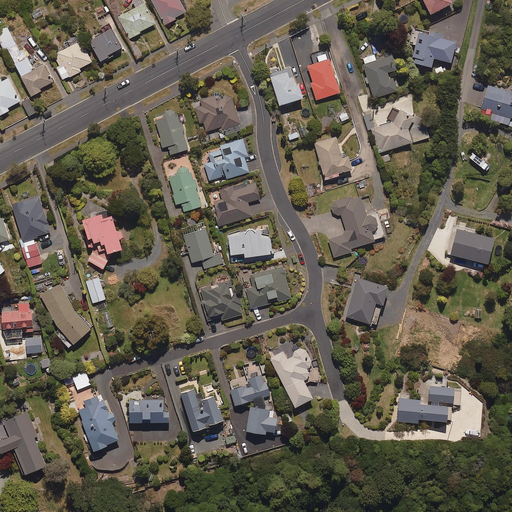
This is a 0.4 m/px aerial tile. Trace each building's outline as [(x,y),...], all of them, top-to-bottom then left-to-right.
[(150,0),(164,26),(187,13),(180,0),(150,0)] [(421,0),(430,18),(453,6),(450,0),(421,0)] [(156,25),(145,4),(119,18),(130,39),(156,25)] [(98,17),(109,12),(107,7),(104,8),(103,6),(95,10),(98,17)] [(122,46),(112,28),(87,41),(100,65),(111,60),(109,57),(121,51),(122,46)] [(451,65),(457,44),(443,40),(444,36),(430,32),(429,37),(419,34),(412,59),(416,60),(414,65),(431,69),(434,60),(451,65)] [(92,63),(82,41),(54,55),(60,67),(56,68),(63,82),(81,73),(80,69),(92,63)] [(397,72),(393,57),(363,66),(373,101),(398,93),(394,80),(390,81),(388,74),(397,72)] [(28,58),(16,65),(33,97),(43,92),(42,90),(56,83),(47,65),(35,71),(28,58)] [(329,60),(307,67),(312,83),(309,84),(316,102),(341,94),(329,60)] [(289,70),(269,75),(278,109),(303,102),(299,87),(295,89),(289,70)] [(4,82),(0,74),(0,117),(12,111),(10,109),(23,102),(11,79),(4,82)] [(511,90),(511,93),(488,86),(481,110),(511,119),(511,90)] [(221,94),(200,101),(202,107),(195,109),(200,124),(203,123),(206,132),(221,128),(222,132),(241,126),(233,99),(228,96),(223,97),(221,94)] [(37,113),(30,99),(23,103),(31,116),(37,113)] [(386,120),(393,124),(372,130),(379,154),(412,144),(408,131),(415,119),(393,107),(386,120)] [(164,118),(155,120),(163,148),(169,146),(171,155),(187,150),(182,133),(184,132),(182,123),(180,123),(178,116),(176,116),(174,112),(170,111),(165,112),(164,118)] [(371,114),(363,116),(368,131),(375,128),(371,114)] [(288,135),(291,142),(300,138),(297,131),(288,135)] [(336,138),(314,144),(324,180),(353,172),(349,157),(342,159),(336,138)] [(249,158),(243,139),(220,146),(222,151),(209,155),(211,163),(204,165),(209,182),(225,178),(226,181),(250,174),(246,159),(249,158)] [(191,173),(189,173),(188,170),(184,168),(179,168),(177,173),(177,176),(169,178),(177,204),(182,203),(184,212),(201,208),(196,189),(197,189),(195,180),(193,181),(191,173)] [(261,200),(256,181),(220,191),(222,200),(214,203),(217,214),(215,214),(218,228),(252,218),(248,204),(261,200)] [(41,196),(13,205),(24,240),(21,241),(29,268),(43,264),(35,239),(53,234),(41,196)] [(351,200),(351,198),(334,202),(331,208),(333,214),(338,217),(341,216),(346,231),(343,235),(327,240),(333,260),(353,254),(352,250),(375,244),(372,233),(375,232),(378,227),(376,220),(371,217),(367,218),(361,197),(351,200)] [(108,220),(106,215),(86,221),(87,236),(91,248),(93,251),(89,261),(105,270),(114,256),(128,252),(124,241),(127,240),(126,233),(122,233),(117,217),(108,220)] [(0,243),(12,240),(5,219),(0,220),(0,243)] [(214,256),(206,229),(182,235),(191,265),(202,261),(205,270),(224,264),(221,254),(214,256)] [(496,240),(456,230),(449,257),(488,267),(496,240)] [(239,237),(228,238),(231,257),(244,256),(245,260),(271,257),(271,254),(272,254),(271,241),(262,239),(261,231),(239,233),(239,237)] [(283,267),(250,275),(253,287),(245,289),(251,310),(291,299),(283,267)] [(107,300),(100,277),(86,281),(93,304),(107,300)] [(390,289),(358,278),(345,318),(369,326),(376,306),(383,308),(390,289)] [(233,292),(230,281),(199,290),(208,322),(222,318),(222,321),(243,315),(241,307),(243,306),(239,291),(233,292)] [(77,313),(62,284),(41,295),(57,326),(76,346),(93,330),(77,313)] [(20,312),(3,313),(5,332),(24,330),(24,334),(37,333),(35,312),(31,313),(30,302),(19,303),(20,312)] [(468,311),(457,311),(457,323),(468,322),(468,311)] [(41,336),(26,338),(28,355),(43,353),(41,336)] [(288,360),(284,351),(269,359),(295,412),(315,402),(305,382),(307,381),(309,375),(308,370),(310,369),(312,363),(306,351),(301,349),(294,352),(293,358),(288,360)] [(251,409),(246,435),(265,438),(266,434),(275,435),(277,420),(269,419),(270,411),(267,411),(264,400),(271,398),(267,382),(264,383),(262,375),(248,380),(250,385),(230,391),(235,408),(253,402),(256,410),(251,409)] [(455,390),(430,387),(428,403),(454,406),(455,390)] [(194,391),(182,395),(194,433),(223,424),(215,397),(202,395),(196,397),(194,391)] [(101,403),(98,396),(85,401),(87,407),(80,410),(96,453),(110,448),(109,445),(122,441),(115,423),(119,421),(116,412),(111,413),(106,401),(101,403)] [(421,402),(399,399),(396,423),(418,426),(419,421),(446,425),(448,410),(420,407),(421,402)] [(168,400),(130,400),(130,423),(171,424),(171,413),(167,413),(168,400)] [(29,410),(0,422),(0,434),(4,442),(0,443),(0,445),(4,456),(17,450),(28,477),(49,468),(37,440),(41,438),(29,410)] [(293,422),(288,412),(281,415),(286,425),(293,422)]
